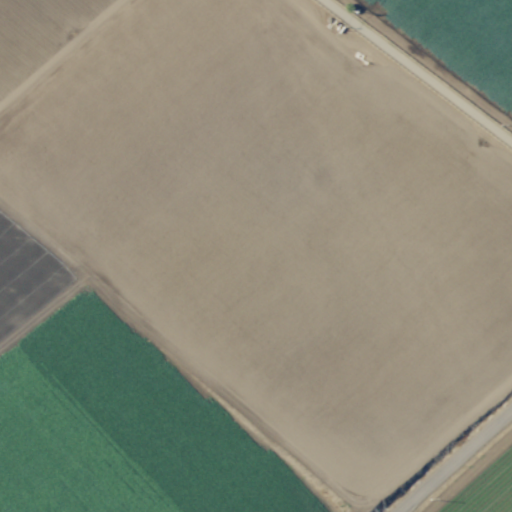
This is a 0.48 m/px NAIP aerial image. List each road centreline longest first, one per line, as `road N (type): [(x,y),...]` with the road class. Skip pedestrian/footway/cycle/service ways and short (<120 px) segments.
road 1 (track): [(363,506),(0,203)]
road 2 (track): [(511,159),(364,51),(321,29),(297,0)]
road 3 (residential): [(511,143),(321,0)]
road 4 (track): [(349,0),(511,122)]
road 5 (track): [(358,511),(511,382)]
road 6 (track): [(0,103),(123,0)]
road 7 (residential): [(405,511),(511,414)]
